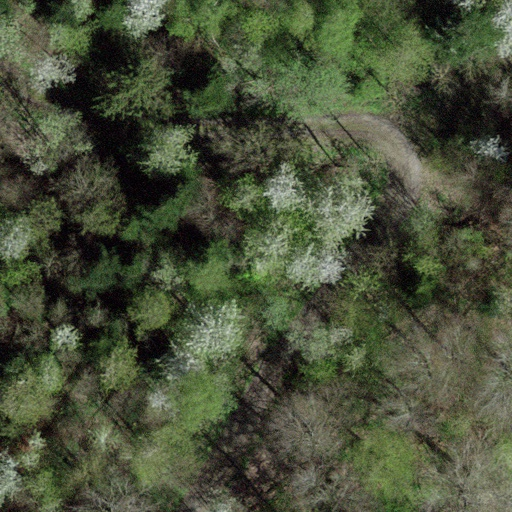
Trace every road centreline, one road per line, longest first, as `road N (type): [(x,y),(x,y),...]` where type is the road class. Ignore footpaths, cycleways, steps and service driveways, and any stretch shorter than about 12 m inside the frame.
road 1 (track): [(0,81),(23,98),(168,138),(388,123),(433,139),(511,63)]
road 2 (track): [(433,139),(278,400),(200,511)]
